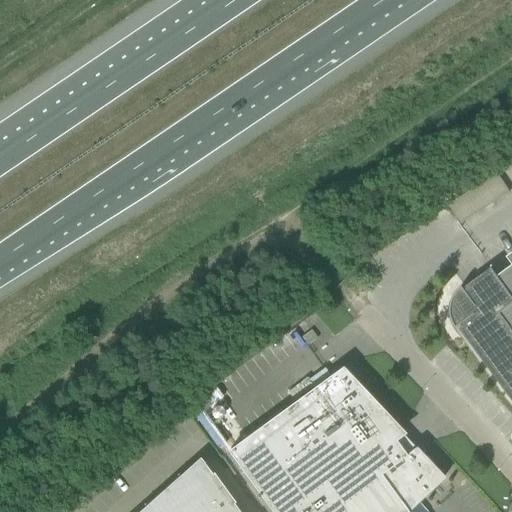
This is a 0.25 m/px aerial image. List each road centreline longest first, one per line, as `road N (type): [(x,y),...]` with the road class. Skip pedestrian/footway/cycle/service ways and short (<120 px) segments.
road 1 (motorway): [(0,261),(384,0)]
road 2 (track): [(0,441),(160,297),(257,239)]
road 3 (motorway): [(229,0),(0,156)]
road 4 (unclassified): [(511,458),(332,279)]
road 5 (unknown): [(108,511),(201,454),(215,459),(254,511)]
